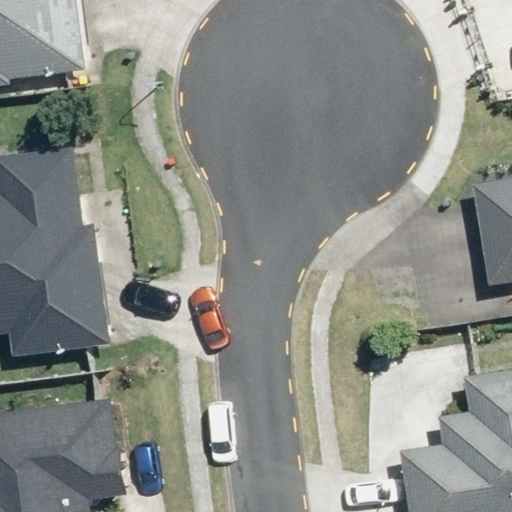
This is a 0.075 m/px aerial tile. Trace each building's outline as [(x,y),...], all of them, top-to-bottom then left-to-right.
[(0,0),(0,88),(85,82),(83,62),(97,61),(91,0),(0,0)] [(0,338),(20,336),(22,353),(117,343),(96,144),(0,154),(0,338)] [(508,299),(511,298),(511,174),(489,178),(508,299)] [(511,511),(511,372),(464,381),(474,438),(415,448),(427,511),(511,511)] [(133,511),(126,399),(0,407),(0,511),(133,511)]
